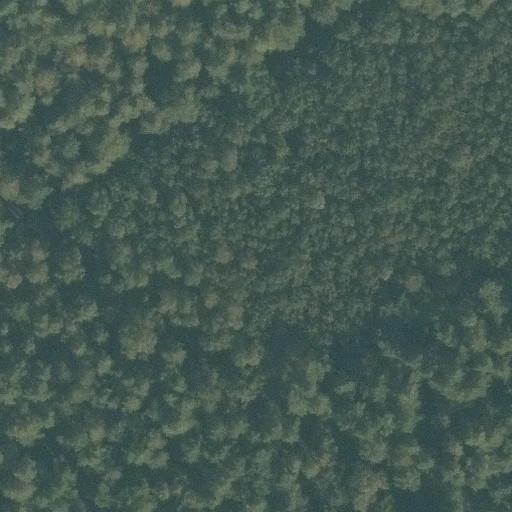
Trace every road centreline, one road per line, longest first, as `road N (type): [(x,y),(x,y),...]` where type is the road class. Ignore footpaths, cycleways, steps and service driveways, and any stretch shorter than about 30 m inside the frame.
road 1 (unknown): [(454,511),(30,197)]
road 2 (track): [(30,197),(326,0)]
